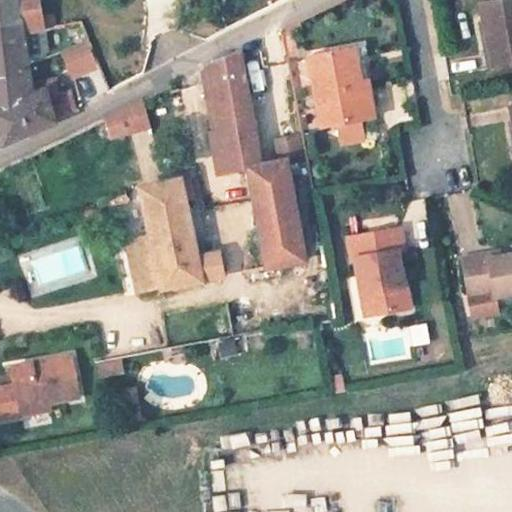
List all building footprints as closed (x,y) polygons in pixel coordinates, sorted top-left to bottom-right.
[(0,23),(20,21),(16,0),(6,0),(0,1),(0,23)] [(16,0),(20,21),(22,34),(43,30),(37,0),(16,0)] [(496,66),(511,63),(511,0),(506,0),(477,5),(482,34),(489,33),(496,66)] [(84,22),(55,33),(62,51),(91,40),(84,22)] [(90,40),(63,50),(74,79),(101,70),(90,40)] [(0,140),(2,145),(28,134),(18,100),(32,94),(24,49),(0,49),(0,140)] [(320,125),(361,117),(355,83),(359,83),(353,50),(307,59),(320,125)] [(237,52),(205,69),(216,130),(209,132),(217,173),(246,168),(266,268),(303,261),(284,161),(259,165),(237,52)] [(113,77),(142,66),(137,55),(109,66),(113,77)] [(83,75),(88,96),(110,91),(104,70),(83,75)] [(355,83),(361,117),(372,115),(365,82),(359,83),(355,83)] [(44,88),(32,94),(18,100),(28,134),(50,124),(55,122),(44,88)] [(135,102),(102,119),(110,139),(145,131),(135,102)] [(298,132),(270,137),(273,153),(301,147),(298,132)] [(158,289),(200,281),(196,258),(179,179),(137,188),(147,234),(138,236),(132,245),(135,256),(130,257),(136,293),(158,289)] [(398,229),(347,239),(351,260),(354,260),(360,296),(367,294),(371,314),(408,308),(405,286),(402,287),(396,252),(402,251),(398,229)] [(216,254),(196,258),(200,281),(220,277),(216,254)] [(492,297),(511,293),(511,254),(484,259),(484,254),(458,259),(467,297),(471,317),(495,312),(492,297)] [(367,294),(360,296),(364,315),(371,314),(367,294)] [(75,397),(68,354),(10,365),(14,385),(0,387),(0,418),(47,408),(46,403),(75,397)] [(102,376),(127,372),(125,358),(100,362),(102,376)] [(339,377),(326,380),(329,395),(342,392),(339,377)]
